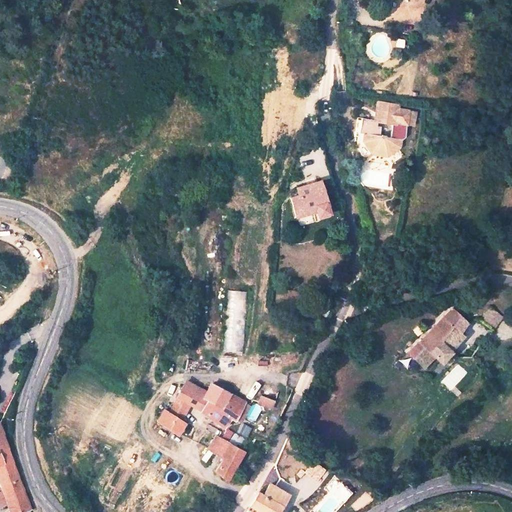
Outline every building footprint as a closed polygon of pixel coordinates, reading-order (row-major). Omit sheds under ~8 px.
[(409,136),(411,123),(412,122),(414,122),(415,123),(417,110),(400,107),(401,105),(380,102),(377,119),(364,117),(364,119),(362,131),(362,132),(365,132),(364,139),(374,155),(391,157),(403,147),(404,147),(405,139),(409,136)] [(295,194),(287,196),(292,215),(313,209),(315,216),(324,213),(315,181),(293,188),(295,194)] [(247,292),(227,290),(221,351),(241,353),(247,292)] [(448,331),(455,337),(460,331),(468,321),(452,306),(410,350),(423,363),(433,353),(441,361),(451,351),(441,340),(448,331)] [(503,316),(491,306),(481,318),(493,328),(503,316)] [(441,340),(451,351),(463,333),(460,331),(455,337),(448,331),(441,340)] [(203,393),(182,384),(174,400),(187,407),(188,406),(222,428),(228,419),(232,421),(241,403),(227,396),(207,386),(203,393)] [(269,408),(272,401),(257,395),(255,403),(269,408)] [(187,407),(174,400),(165,414),(178,422),(187,407)] [(156,423),(176,439),(184,426),(178,422),(165,414),(162,413),(156,423)] [(206,450),(219,459),(213,472),(223,479),(240,453),(213,437),(206,450)] [(0,501),(2,506),(3,511),(20,511),(26,510),(4,444),(0,444),(0,501)] [(289,491),(272,481),(268,486),(286,496),(289,491)] [(249,505),(260,511),(274,511),(286,496),(268,486),(263,494),(257,492),(249,505)]
